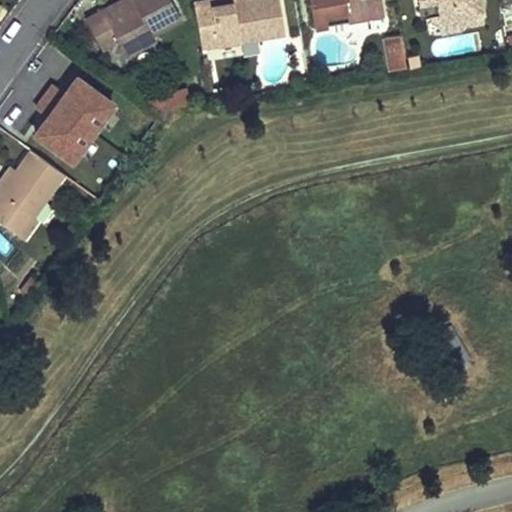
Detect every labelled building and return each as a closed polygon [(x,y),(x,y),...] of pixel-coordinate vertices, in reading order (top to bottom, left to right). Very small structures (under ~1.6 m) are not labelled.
[(99,9),(90,14),(82,18),(100,52),(116,43),(124,58),(155,41),(151,35),(181,19),(170,0),(131,0),(132,1),(103,17),(99,9)] [(103,17),(132,1),(131,0),(116,0),(99,9),(103,17)] [(284,36),(280,16),(277,0),(253,0),(246,1),(211,8),(209,0),(192,3),(200,50),(284,36)] [(304,0),(310,28),(366,17),(362,0),(304,0)] [(362,0),(366,17),(382,14),(379,0),(362,0)] [(481,1),(480,0),(414,0),(418,19),(436,16),(439,34),(459,30),(458,27),(480,23),(477,2),(481,1)] [(401,35),(382,38),(387,71),(406,68),(401,35)] [(294,81),(296,90),(308,88),(306,79),(294,81)] [(31,150),(66,175),(76,161),(65,153),(95,112),(60,86),(20,141),(31,150)] [(76,161),(106,120),(95,112),(65,153),(76,161)] [(33,219),(66,175),(31,150),(13,174),(0,192),(0,224),(23,242),(37,223),(33,219)] [(0,192),(13,174),(5,168),(0,173),(0,192)]
